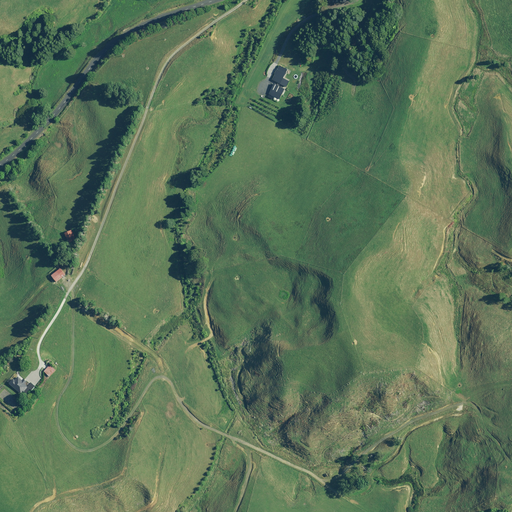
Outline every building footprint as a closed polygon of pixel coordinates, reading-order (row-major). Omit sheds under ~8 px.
[(287,69),(280,65),(273,80),(286,86),(289,81),(283,78),(287,69)] [(284,89),(274,83),(269,93),(279,99),(284,89)] [(76,239),(72,230),(65,233),(70,243),(76,239)] [(66,274),(61,268),(52,275),(57,281),(66,274)] [(56,370),(51,364),(45,371),(50,376),(56,370)] [(29,385),(19,377),(16,380),(14,379),(10,384),(21,393),(29,385)]
